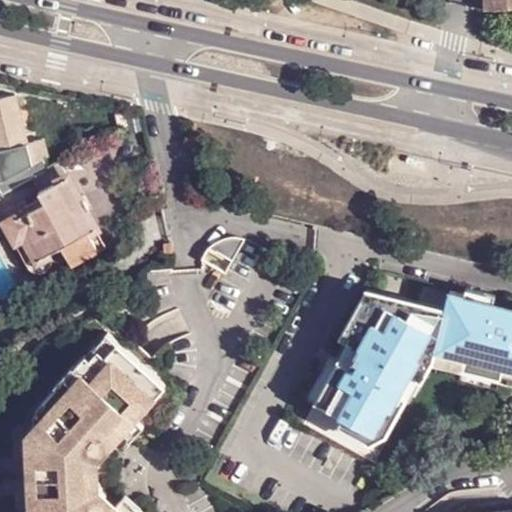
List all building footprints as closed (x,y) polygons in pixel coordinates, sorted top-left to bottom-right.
[(511,0),(485,0),(486,9),(511,8),(511,0)] [(30,166),(14,93),(0,96),(0,179),(10,178),(30,166)] [(61,246),(64,251),(71,265),(98,249),(90,234),(88,230),(98,227),(70,175),(40,192),(45,201),(10,222),(19,238),(27,234),(43,258),(61,246)] [(247,244),(226,231),(214,249),(234,262),(247,244)] [(432,331),(441,334),(446,311),(368,293),(342,339),(351,345),(375,300),(432,331)] [(511,371),(511,314),(493,310),(494,306),(450,295),(446,311),(441,334),(432,331),(375,300),(351,345),(357,348),(346,368),(340,365),(318,405),(345,420),(375,436),(389,410),(392,412),(400,398),(412,377),(409,376),(423,351),(466,361),(464,369),(501,378),(504,369),(511,371)] [(112,330),(37,409),(39,429),(121,339),(112,330)] [(169,384),(121,339),(39,429),(40,446),(43,504),(44,511),(129,511),(98,483),(95,462),(169,384)] [(357,348),(351,345),(340,365),(346,368),(357,348)] [(400,398),(411,404),(432,365),(463,373),(464,369),(466,361),(423,351),(409,376),(412,377),(400,398)] [(310,400),(318,405),(340,365),(331,360),(310,400)] [(501,381),(501,378),(464,369),(463,373),(462,380),(499,389),(501,381)] [(511,371),(504,369),(501,378),(501,381),(511,384),(511,371)] [(387,438),(399,415),(392,412),(389,410),(375,436),(345,420),(340,429),(371,445),(387,438)] [(40,446),(25,446),(29,504),(43,504),(40,446)]
